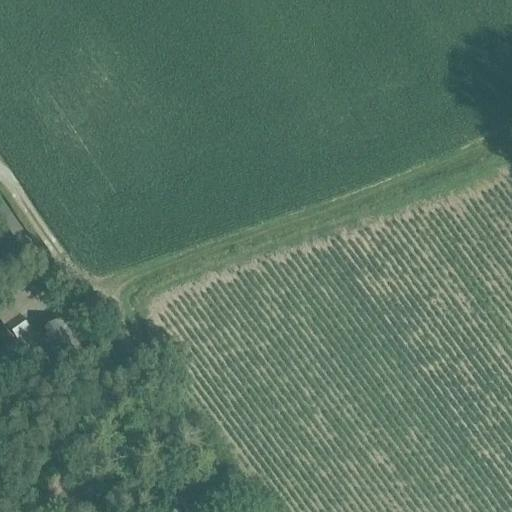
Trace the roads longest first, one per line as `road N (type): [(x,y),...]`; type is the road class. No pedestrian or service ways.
road 1 (track): [(100,311),(511,146)]
road 2 (track): [(34,511),(114,370),(117,341),(0,176)]
